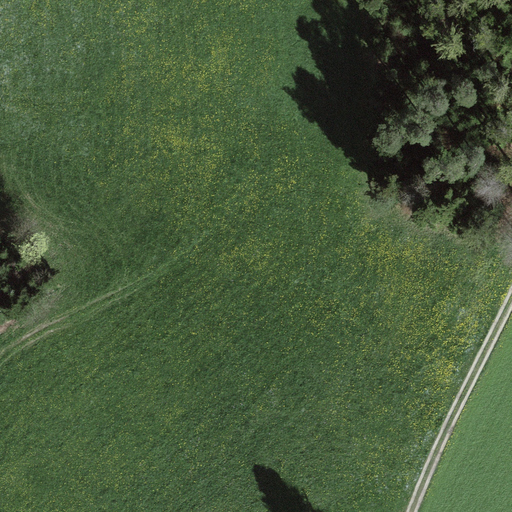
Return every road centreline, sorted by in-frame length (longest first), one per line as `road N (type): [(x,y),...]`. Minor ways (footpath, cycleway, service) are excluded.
road 1 (track): [(412,511),(511,298)]
road 2 (track): [(0,345),(152,275),(203,231)]
